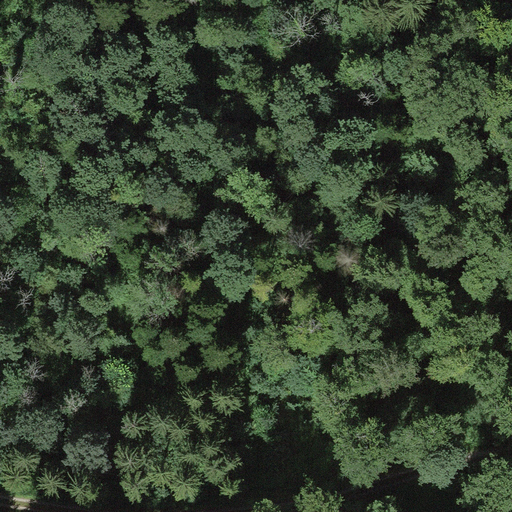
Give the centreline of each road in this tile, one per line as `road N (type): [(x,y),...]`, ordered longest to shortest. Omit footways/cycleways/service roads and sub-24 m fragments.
road 1 (track): [(459,0),(385,41),(305,56),(208,42),(38,0)]
road 2 (track): [(511,450),(408,468),(335,500),(230,511)]
road 3 (track): [(511,53),(439,120),(414,197)]
